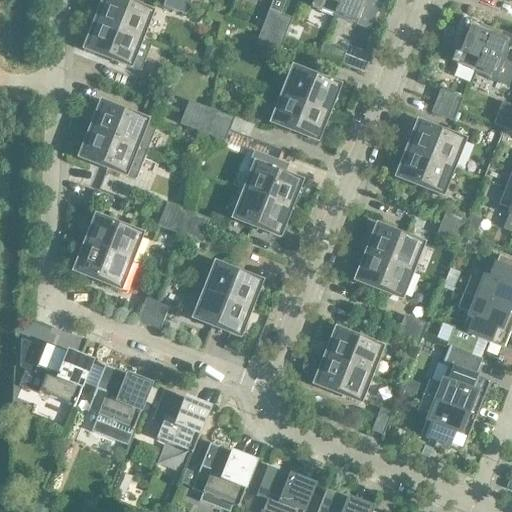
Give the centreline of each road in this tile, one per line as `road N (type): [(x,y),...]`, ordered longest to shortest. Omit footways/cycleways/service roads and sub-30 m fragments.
road 1 (residential): [(259,393),(48,303),(59,75)]
road 2 (residential): [(259,393),(421,0)]
road 3 (residential): [(474,506),(280,432),(262,413),(259,393)]
